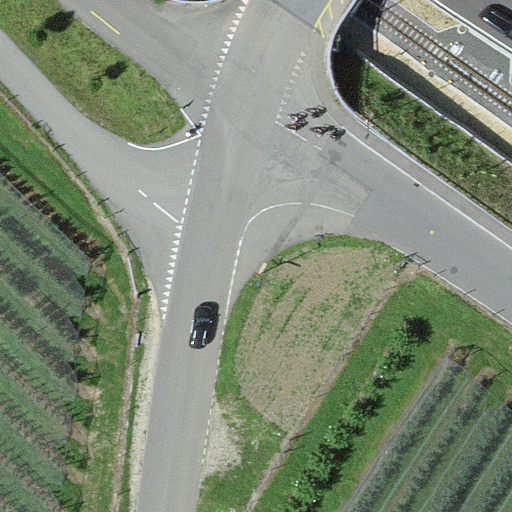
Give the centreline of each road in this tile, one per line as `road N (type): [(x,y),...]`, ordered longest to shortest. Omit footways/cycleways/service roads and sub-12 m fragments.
road 1 (tertiary): [(243,110),(205,234),(160,511)]
road 2 (unclassified): [(243,110),(511,291)]
road 3 (tertiary): [(97,0),(243,110)]
